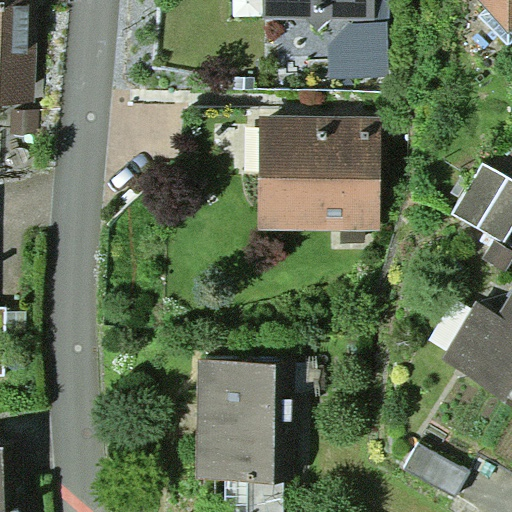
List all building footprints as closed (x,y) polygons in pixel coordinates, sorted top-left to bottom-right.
[(0,0),(0,100),(35,102),(38,0),(0,0)] [(263,0),(264,18),(309,18),(319,30),(332,19),(375,19),(374,0),(263,0)] [(511,42),(511,0),(480,0),(488,8),(478,17),(508,47),(511,42)] [(388,21),(349,23),(328,45),(329,78),(390,76),(388,21)] [(39,110),(12,110),(11,134),(38,134),(39,110)] [(380,116),(259,115),(259,230),(379,231),(380,116)] [(511,178),(482,161),(452,213),(505,244),(511,230),(511,178)] [(511,262),(511,251),(495,241),(483,258),(505,273),(511,262)] [(477,302),(442,359),(511,400),(511,290),(498,314),(477,302)] [(27,310),(6,311),(6,341),(27,341),(27,310)] [(197,359),(196,479),(294,480),(296,360),(197,359)] [(0,444),(0,511),(23,511),(21,443),(0,444)] [(455,495),(469,471),(420,443),(406,468),(455,495)]
